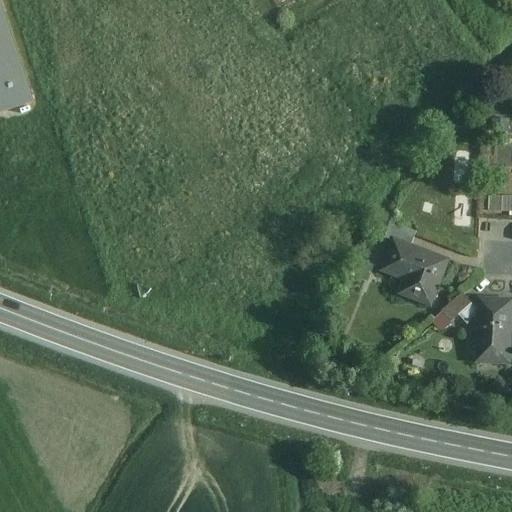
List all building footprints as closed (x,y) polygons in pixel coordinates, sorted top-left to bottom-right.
[(291,0),(268,0),(275,11),(291,0)] [(0,33),(0,103),(19,98),(0,33)] [(391,241),(414,249),(421,230),(395,221),(388,239),(391,241)] [(414,249),(391,241),(379,273),(405,282),(399,298),(432,310),(450,263),(414,249)] [(511,302),(479,300),(475,366),(511,367),(511,302)]
